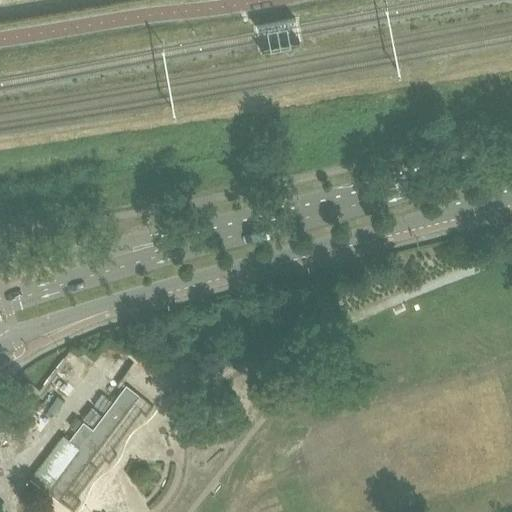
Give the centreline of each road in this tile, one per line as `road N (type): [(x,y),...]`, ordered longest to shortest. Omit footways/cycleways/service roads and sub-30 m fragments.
road 1 (primary): [(0,351),(139,296),(511,198)]
road 2 (primary): [(511,156),(177,250)]
road 3 (primary): [(177,250),(0,305)]
road 4 (secondary): [(177,250),(0,260)]
